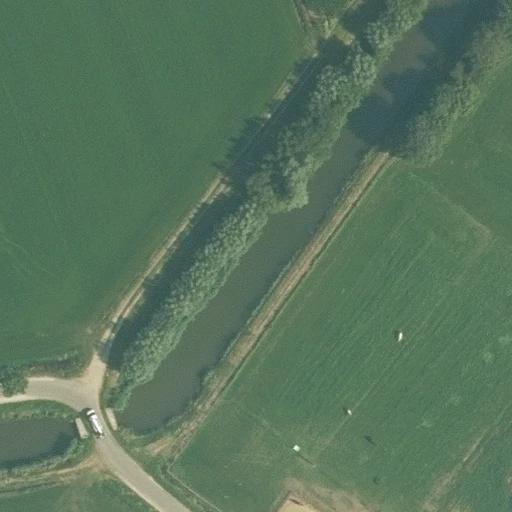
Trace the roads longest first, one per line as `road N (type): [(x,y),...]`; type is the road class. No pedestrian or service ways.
road 1 (track): [(116,460),(175,440),(493,0)]
road 2 (track): [(79,395),(113,320),(365,0)]
road 3 (unclassified): [(180,511),(110,455),(92,413)]
